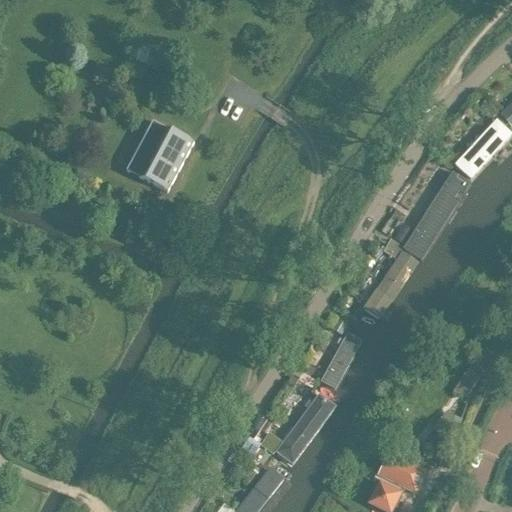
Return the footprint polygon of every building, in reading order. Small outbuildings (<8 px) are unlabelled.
[(157,51),(148,68),(186,89),(196,71),(157,51)] [(486,100),(478,107),(491,121),(499,113),(486,100)] [(511,104),(499,115),(511,129),(511,104)] [(153,121),(131,162),(146,170),(142,177),(140,176),(139,177),(168,193),(194,143),(153,121)] [(511,136),(497,123),(455,168),(471,182),(511,138),(511,136)] [(403,252),(422,264),(472,186),(452,174),(403,252)] [(403,225),(395,238),(403,243),(411,231),(403,225)] [(391,239),(384,251),(392,256),(396,250),(400,243),(391,239)] [(402,254),(362,313),(379,324),(420,265),(402,254)] [(338,321),(333,330),(342,335),(347,326),(345,325),(338,321)] [(347,334),(320,384),(336,392),(363,343),(347,334)] [(469,370),(456,390),(467,398),(480,377),(469,370)] [(304,385),(291,376),(287,382),(299,391),(304,385)] [(320,397),(276,455),(293,468),(337,410),(320,397)] [(283,443),(270,433),(261,446),(274,456),(283,443)] [(441,436),(434,455),(446,460),(453,440),(441,436)] [(383,477),(369,505),(381,511),(392,511),(402,495),(399,494),(403,487),(416,494),(426,473),(389,454),(378,475),(383,477)] [(260,472),(251,465),(242,477),(251,484),(260,472)] [(236,511),(260,511),(286,480),(271,468),(236,511)]
